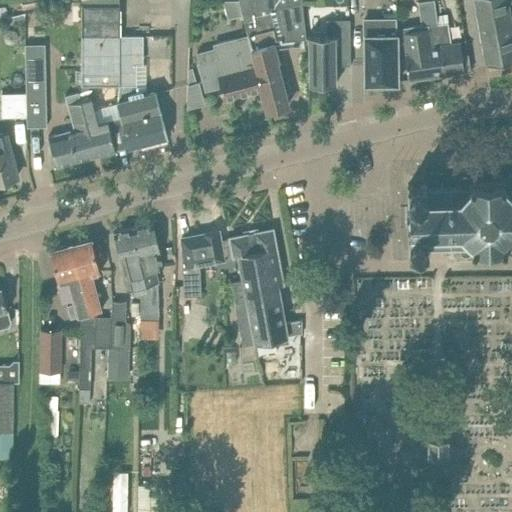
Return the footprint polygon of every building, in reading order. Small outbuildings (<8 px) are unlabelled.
[(81,0),(82,5),(81,5),(81,7),(81,83),(81,85),(83,85),(117,84),(117,85),(120,85),(119,35),(119,4),(118,4),(118,0),(81,0)] [(238,0),(222,0),(228,18),(242,15),(238,0)] [(238,0),(242,15),(247,34),(261,88),(267,110),(268,110),(288,105),(287,104),(276,60),(278,59),(274,43),(278,42),(269,9),(294,6),(295,15),(291,15),(294,39),(306,38),(300,0),(238,0)] [(403,31),(401,31),(404,53),(405,59),(408,79),(440,75),(438,58),(443,57),(437,23),(438,23),(434,0),(427,0),(423,0),(418,1),(422,24),(403,27),(403,31)] [(474,0),(483,45),(486,65),(511,60),(511,26),(507,0),(474,0)] [(26,20),(24,13),(7,17),(9,24),(26,20)] [(326,34),(308,35),(309,83),(336,83),(336,65),(336,52),(350,52),(349,19),(326,19),(326,34)] [(396,19),(364,20),(365,83),(369,83),(369,86),(382,86),(382,83),(397,83),(396,19)] [(438,23),(437,23),(443,57),(438,58),(440,75),(470,70),(468,53),(462,54),(460,41),(450,43),(447,22),(438,23)] [(213,47),(197,51),(200,62),(198,62),(205,89),(220,86),(224,98),(261,88),(247,34),(212,43),(213,47)] [(120,85),(119,102),(120,108),(125,128),(122,129),(126,147),(167,136),(155,92),(136,97),(136,85),(136,63),(143,63),(143,35),(119,35),(120,85)] [(45,43),(25,44),(26,92),(27,115),(27,126),(47,126),(45,43)] [(89,88),(79,91),(81,100),(95,155),(114,150),(115,150),(126,147),(122,129),(125,128),(120,108),(107,120),(98,122),(89,88)] [(26,92),(2,93),(2,116),(27,115),(26,92)] [(67,131),(48,136),(56,166),(95,155),(81,100),(72,102),(70,94),(65,95),(67,103),(74,129),(67,131)] [(0,180),(17,176),(12,157),(10,148),(9,148),(5,133),(0,134),(0,180)] [(410,206),(407,206),(407,228),(410,228),(410,230),(408,231),(409,251),(433,251),(446,250),(459,250),(459,252),(461,254),(464,255),(468,255),(470,254),(472,252),(472,250),(506,250),(507,252),(508,253),(511,254),(511,175),(510,175),(508,175),(506,177),(505,178),(505,180),(471,181),(470,179),(469,177),(467,176),(465,176),(463,176),(461,177),(459,179),(459,181),(458,183),(457,183),(421,184),(414,184),(407,184),(408,203),(410,205),(410,206)] [(152,222),(133,227),(139,257),(146,292),(141,294),(141,330),(154,330),(154,319),(158,319),(158,282),(155,269),(163,267),(159,252),(157,242),(152,222)] [(133,227),(113,232),(118,251),(120,262),(127,288),(137,295),(141,294),(146,292),(139,257),(133,227)] [(229,237),(233,256),(239,255),(240,265),(238,265),(241,279),(231,281),(235,302),(247,300),(255,343),(267,340),(287,337),(284,323),(271,248),(276,247),(273,228),(229,237)] [(218,230),(181,237),(184,295),(201,294),(199,263),(233,256),(229,237),(220,239),(218,230)] [(91,238),(70,243),(89,313),(101,309),(98,297),(92,274),(100,272),(96,257),(91,238)] [(70,243),(49,249),(58,282),(58,283),(67,281),(73,303),(67,304),(70,317),(89,313),(70,243)] [(1,286),(0,286),(0,327),(8,325),(9,321),(6,310),(7,309),(1,286)] [(126,301),(112,300),(110,347),(129,348),(130,323),(125,323),(126,301)] [(247,300),(235,302),(242,345),(255,343),(247,300)] [(111,316),(98,315),(82,319),(79,370),(78,370),(78,383),(79,383),(78,400),(91,401),(93,346),(110,347),(111,323),(111,316)] [(40,370),(42,370),(60,370),(60,330),(40,330),(40,370)] [(0,454),(12,455),(13,382),(0,381),(0,454)] [(117,470),(115,510),(130,510),(132,471),(117,470)] [(137,483),(137,511),(161,511),(161,483),(137,483)]
